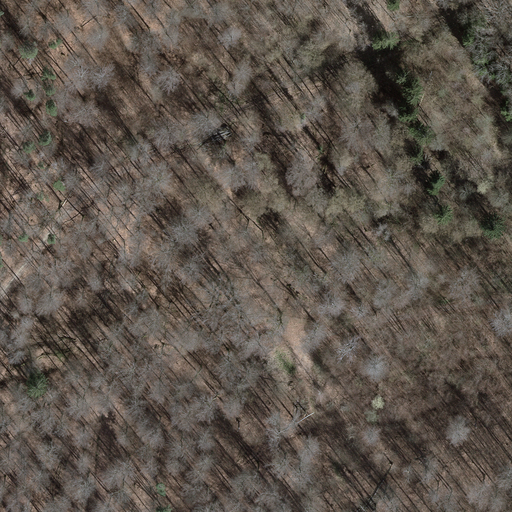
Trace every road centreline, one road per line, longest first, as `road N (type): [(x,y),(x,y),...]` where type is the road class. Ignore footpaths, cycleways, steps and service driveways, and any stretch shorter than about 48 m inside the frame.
road 1 (track): [(0,299),(44,279),(174,166),(331,74),(482,0)]
road 2 (track): [(324,347),(251,330),(218,334),(175,355),(136,392),(126,511)]
road 3 (track): [(511,297),(357,313),(324,347)]
road 4 (track): [(128,204),(136,392)]
road 5 (track): [(324,347),(299,421),(243,472)]
